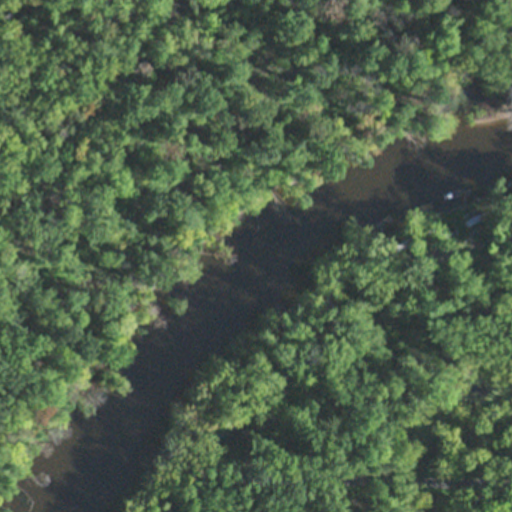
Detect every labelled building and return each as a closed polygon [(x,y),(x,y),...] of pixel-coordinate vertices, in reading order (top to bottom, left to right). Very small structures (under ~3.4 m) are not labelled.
[(511,215),(489,214),(489,204),(511,204),(511,215)] [(461,216),(478,207),(481,214),(464,222),(461,216)] [(429,239),(425,227),(445,221),(446,226),(454,224),(456,231),(429,239)] [(399,237),(407,233),(410,241),(403,244),(399,237)] [(376,257),(387,257),(387,264),(376,265),(376,257)] [(319,299),(329,290),(341,304),(331,312),(319,299)]
